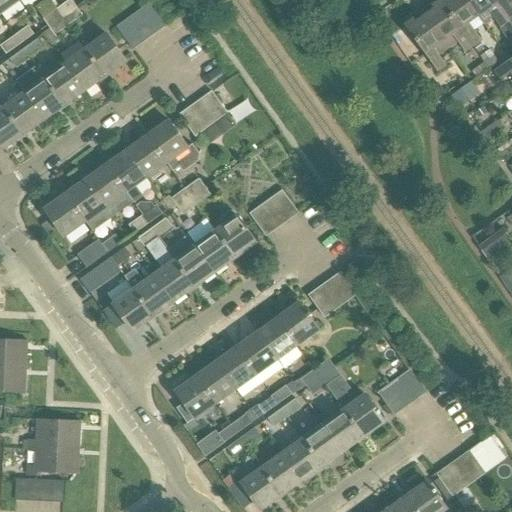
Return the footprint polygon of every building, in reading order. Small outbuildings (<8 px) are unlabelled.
[(0,0),(0,13),(19,0),(0,0)] [(69,0),(57,9),(63,17),(77,7),(71,0),(69,0)] [(472,46),(439,0),(426,9),(421,8),(419,10),(447,49),(458,41),(465,51),(472,46)] [(477,17),(465,0),(438,0),(439,0),(472,46),(479,41),(467,24),(477,17)] [(465,0),(477,17),(482,24),(493,16),(500,26),(507,21),(491,0),(465,0)] [(511,0),(491,0),(507,21),(511,28),(511,12),(508,7),(511,3),(511,0)] [(137,10),(153,33),(164,24),(149,2),(137,10)] [(63,17),(69,26),(83,16),(77,7),(63,17)] [(43,19),(49,27),(63,17),(57,9),(50,14),(43,19)] [(125,19),(141,41),(153,33),(137,10),(125,19)] [(438,56),(447,49),(419,10),(416,12),(415,17),(403,25),(440,76),(448,70),(438,56)] [(51,30),(55,35),(69,26),(63,17),(49,27),(51,30)] [(141,41),(125,19),(115,26),(131,48),(141,41)] [(14,37),(20,45),(34,35),(28,26),(14,37)] [(51,30),(45,34),(53,46),(59,41),(55,35),(51,30)] [(85,49),(105,77),(126,62),(106,34),(85,49)] [(20,45),(14,37),(0,46),(6,55),(20,45)] [(23,50),(29,59),(44,48),(38,39),(23,50)] [(64,63),(84,91),(105,77),(85,49),(64,63)] [(29,59),(23,50),(10,59),(16,68),(29,59)] [(488,69),(497,62),(489,51),(480,58),(488,69)] [(511,73),(511,57),(493,70),(499,79),(510,71),(511,73)] [(40,74),(43,78),(63,106),(84,91),(64,63),(52,72),(49,67),(40,74)] [(484,63),(471,72),(475,78),(488,69),(484,63)] [(43,78),(23,93),(43,121),(63,106),(43,78)] [(200,99),(216,122),(228,114),(211,91),(200,99)] [(3,107),(23,135),(43,121),(23,93),(3,107)] [(216,122),(200,99),(190,107),(206,129),(216,122)] [(23,135),(3,107),(0,109),(0,147),(2,150),(23,135)] [(206,129),(190,107),(179,115),(195,137),(206,129)] [(486,112),(483,107),(482,107),(475,112),(479,118),(486,113),(486,112)] [(167,120),(146,135),(167,163),(173,172),(179,167),(183,173),(196,164),(198,154),(192,145),(187,148),(167,120)] [(125,150),(146,178),(167,163),(146,135),(125,150)] [(105,165),(126,193),(146,178),(125,150),(105,165)] [(126,193),(105,165),(85,179),(106,207),(126,193)] [(64,194),(85,222),(106,207),(85,179),(83,176),(71,184),(74,187),(64,194)] [(199,179),(185,189),(191,197),(205,187),(199,179)] [(191,197),(197,206),(211,195),(205,187),(191,197)] [(191,197),(185,189),(171,199),(177,207),(191,197)] [(271,198),(287,221),(298,213),(281,191),(271,198)] [(85,222),(64,194),(44,209),(64,237),(85,222)] [(197,206),(191,197),(177,207),(183,215),(197,206)] [(260,206),(276,229),(287,221),(271,198),(260,206)] [(142,216),(148,224),(163,214),(157,206),(142,216)] [(276,229),(260,206),(249,214),(266,236),(276,229)] [(215,231),(235,259),(256,244),(234,213),(230,213),(222,218),(221,224),(222,226),(215,231)] [(148,224),(142,216),(129,225),(135,234),(148,224)] [(152,229),(158,237),(172,227),(166,219),(152,229)] [(158,237),(152,229),(138,239),(144,247),(146,246),(158,237)] [(215,231),(194,245),(214,273),(235,259),(215,231)] [(102,245),(108,253),(122,243),(116,235),(102,245)] [(162,269),(174,260),(167,250),(158,237),(146,246),(162,269)] [(108,253),(102,245),(99,240),(78,255),(87,268),(108,253)] [(487,259),(498,251),(490,240),(479,248),(487,259)] [(194,245),(174,260),(194,288),(214,273),(194,245)] [(124,248),(111,258),(117,266),(131,257),(124,248)] [(117,266),(111,258),(91,272),(101,286),(121,271),(117,266)] [(154,274),(174,302),(194,288),(174,260),(162,269),(154,274)] [(303,262),(294,267),(305,286),(313,281),(303,262)] [(152,318),(174,302),(154,274),(143,282),(134,270),(124,277),(133,290),(152,318)] [(329,280),(346,303),(357,295),(341,272),(329,280)] [(346,303),(329,280),(319,288),(335,311),(346,303)] [(335,311),(319,288),(308,296),(325,318),(335,311)] [(152,318),(133,290),(112,304),(125,322),(132,332),(152,318)] [(278,318),(297,345),(318,331),(298,303),(278,318)] [(125,322),(112,304),(103,311),(116,329),(125,322)] [(257,332),(277,360),(297,345),(278,318),(257,332)] [(257,332),(237,347),(256,375),(277,360),(257,332)] [(0,367),(25,369),(26,343),(0,341),(0,367)] [(216,362),(236,389),(256,375),(237,347),(216,362)] [(314,369),(320,377),(334,367),(329,359),(314,369)] [(236,389),(216,362),(196,377),(215,404),(236,389)] [(25,369),(0,367),(0,393),(24,394),(25,369)] [(334,367),(320,377),(326,386),(341,376),(334,367)] [(314,369),(306,375),(301,379),(307,387),(320,377),(314,369)] [(399,377),(412,395),(423,387),(410,369),(399,377)] [(215,404),(196,377),(175,391),(195,419),(215,404)] [(320,377),(307,387),(313,395),(326,386),(320,377)] [(399,377),(388,385),(401,403),(412,395),(399,377)] [(401,403),(388,385),(377,392),(390,410),(401,403)] [(272,396),(278,405),(292,394),(286,386),(272,396)] [(344,410),(363,437),(384,422),(364,395),(344,410)] [(258,406),(251,411),(257,419),(264,414),(278,405),(272,396),(258,406)] [(281,409),(287,418),(302,408),(296,399),(281,409)] [(287,418),(281,409),(268,419),(274,427),(287,418)] [(363,437),(344,410),(323,425),(343,452),(363,437)] [(230,426),(235,432),(237,434),(257,419),(251,411),(230,426)] [(29,446),(79,448),(80,423),(39,421),(38,442),(29,441),(29,446)] [(303,439),(322,467),(343,452),(323,425),(303,439)] [(235,432),(230,426),(217,435),(223,443),(237,434),(235,432)] [(240,439),(246,447),(261,437),(255,428),(240,439)] [(246,447),(240,439),(227,448),(233,457),(246,447)] [(282,454),(302,481),(322,467),(303,439),(282,454)] [(79,448),(29,446),(29,451),(39,452),(38,468),(28,467),(27,476),(39,477),(39,473),(78,475),(79,448)] [(458,460),(473,482),(484,473),(469,452),(458,460)] [(302,481),(282,454),(262,469),(281,496),(302,481)] [(446,468),(462,490),(473,482),(458,460),(446,468)] [(462,490),(446,468),(436,476),(451,497),(462,490)] [(281,496),(262,469),(241,484),(254,501),(261,511),(281,496)] [(223,481),(230,489),(238,484),(232,475),(223,481)] [(15,500),(27,501),(28,480),(16,479),(15,500)] [(39,501),(40,480),(28,480),(27,501),(39,501)] [(51,502),(53,481),(40,480),(39,501),(51,502)] [(65,481),(53,481),(51,502),(64,503),(65,481)] [(243,508),(254,501),(241,484),(240,482),(238,484),(230,489),(243,508)] [(441,511),(446,509),(426,482),(405,497),(416,511),(441,511)] [(385,511),(384,511),(416,511),(405,497),(385,511)]
